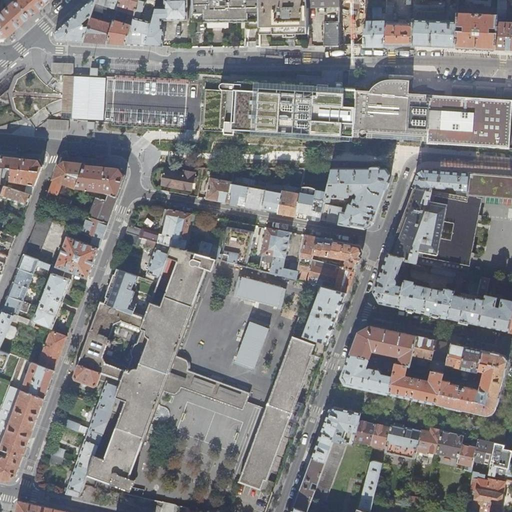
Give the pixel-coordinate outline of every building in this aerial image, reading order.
[(0,0),(0,38),(5,39),(13,31),(26,20),(10,3),(9,0),(3,0),(6,7),(0,12),(0,0)] [(9,0),(10,3),(26,20),(36,10),(47,0),(9,0)] [(72,41),(84,42),(89,26),(85,26),(85,25),(83,23),(86,20),(90,21),(91,17),(94,9),(96,0),(91,0),(55,33),(58,40),(72,41)] [(120,0),(96,0),(94,9),(105,13),(106,7),(118,10),(120,0)] [(120,0),(118,10),(120,11),(122,11),(135,14),(138,2),(138,0),(120,0)] [(152,21),(146,45),(162,46),(162,36),(160,36),(161,25),(165,20),(187,19),(187,0),(164,0),(165,7),(156,8),(152,21)] [(191,0),(192,21),(204,21),(204,22),(246,22),(250,22),(250,21),(260,21),(259,0),(191,0)] [(260,28),(260,34),(308,33),(308,8),(307,0),(259,0),(260,21),(260,28)] [(498,0),(498,14),(496,50),(511,50),(511,22),(501,21),(501,18),(505,19),(507,18),(507,2),(506,0),(502,0),(498,0)] [(413,23),(412,46),(429,47),(439,47),(456,48),(457,33),(457,21),(444,20),(444,9),(447,8),(447,3),(414,1),(413,23)] [(145,3),(138,2),(135,14),(127,44),(138,45),(146,45),(152,21),(140,19),(145,3)] [(386,13),(384,46),(401,46),(412,46),(413,23),(406,22),(406,20),(402,20),(402,22),(393,22),(394,20),(394,6),(386,6),(386,13)] [(373,21),(366,22),(364,46),(373,46),(384,46),(386,13),(382,13),(382,7),(373,7),(373,21)] [(118,44),(127,44),(135,14),(122,11),(121,15),(128,16),(126,23),(115,20),(114,23),(108,43),(118,44)] [(457,33),(456,48),(476,49),(496,50),(498,14),(458,12),(458,13),(457,18),(457,21),(457,33)] [(97,42),(108,43),(114,23),(91,17),(90,21),(89,26),(84,42),(97,42)] [(324,23),(324,46),(329,46),(339,46),(339,22),(324,23)] [(74,74),(75,63),(53,62),(53,67),(52,73),(74,74)] [(99,68),(91,67),(91,75),(99,76),(99,68)] [(372,87),(369,90),(356,90),(353,137),(359,137),(359,135),(360,135),(360,136),(361,137),(362,137),(364,138),(364,137),(366,137),(366,136),(367,136),(367,138),(428,141),(428,96),(428,94),(409,93),(410,80),(397,79),(390,79),(387,80),(383,81),(378,83),(376,84),(374,85),(372,87)] [(224,89),(204,89),(203,127),(353,137),(356,90),(329,88),(224,81),(224,89)] [(428,96),(428,141),(428,143),(435,144),(511,148),(511,98),(452,95),(431,94),(431,96),(428,96)] [(48,125),(48,130),(70,131),(70,120),(48,119),(48,125)] [(96,122),(89,121),(88,129),(95,130),(96,122)] [(23,158),(3,155),(2,166),(7,167),(6,178),(6,180),(27,184),(26,193),(32,195),(44,165),(40,159),(23,158)] [(60,165),(46,201),(70,209),(73,201),(58,196),(63,183),(78,188),(87,164),(77,163),(65,162),(60,165)] [(106,166),(87,164),(78,188),(76,192),(80,192),(81,189),(106,193),(109,194),(118,197),(126,176),(120,168),(106,166)] [(384,193),(391,174),(387,169),(333,168),(328,189),(326,197),(348,197),(349,196),(350,196),(350,194),(353,194),(355,192),(358,195),(357,199),(354,198),(352,204),(350,203),(348,209),(343,208),(330,205),(327,221),(366,228),(372,225),(384,193)] [(469,173),(469,172),(465,172),(444,170),(425,168),(418,173),(413,187),(432,190),(433,186),(435,187),(435,186),(437,188),(445,189),(447,187),(455,188),(456,190),(456,195),(467,197),(469,173)] [(185,172),(166,169),(163,184),(193,189),(196,172),(185,170),(185,172)] [(395,239),(390,254),(404,257),(403,260),(409,261),(432,266),(434,267),(459,272),(468,274),(471,257),(472,253),(479,220),(480,215),(483,199),(477,198),(478,196),(511,198),(511,176),(469,173),(467,197),(456,195),(432,190),(413,187),(405,213),(403,212),(403,214),(404,214),(402,221),(400,221),(400,222),(401,223),(399,230),(397,229),(397,230),(398,231),(396,238),(394,237),(394,239),(395,239)] [(250,185),(251,179),(234,176),(233,181),(242,183),(250,185)] [(229,203),(233,181),(210,177),(207,199),(213,200),(229,203)] [(246,206),(250,185),(242,183),(233,181),(229,203),(238,204),(246,206)] [(300,194),(302,184),(297,183),(296,189),(284,187),(284,189),(283,191),(300,194)] [(313,219),(321,220),(325,204),(326,197),(328,189),(321,188),(316,186),(312,185),(307,185),(302,184),(300,194),(296,215),(313,219)] [(264,200),(266,188),(250,185),(246,206),(255,208),(262,209),(264,200)] [(28,206),(32,195),(26,193),(5,186),(0,199),(0,210),(4,212),(8,199),(28,206)] [(279,212),(283,191),(275,189),(266,188),(264,200),(262,209),(270,211),(279,212)] [(296,215),(300,194),(283,191),(279,212),(288,214),(296,215)] [(114,209),(118,197),(109,194),(107,200),(97,198),(90,217),(101,221),(109,224),(114,209)] [(321,220),(327,221),(330,205),(325,204),(321,220)] [(181,212),(169,210),(163,234),(160,234),(158,242),(158,243),(172,247),(173,247),(181,212)] [(192,214),(181,212),(173,247),(187,251),(190,239),(186,238),(192,214)] [(90,217),(89,216),(83,233),(91,236),(103,240),(109,224),(101,221),(90,217)] [(53,222),(39,217),(36,226),(33,232),(28,247),(41,252),(53,222)] [(129,225),(127,233),(139,236),(141,229),(129,225)] [(229,227),(222,260),(247,267),(254,232),(229,227)] [(158,242),(160,234),(142,228),(141,229),(139,236),(152,240),(158,242)] [(279,230),(267,228),(264,246),(259,270),(271,273),(275,252),(279,230)] [(275,252),(271,273),(278,275),(296,280),(298,271),(283,268),(290,233),(279,230),(275,252)] [(139,236),(127,233),(125,238),(123,242),(140,246),(141,242),(150,245),(152,240),(139,236)] [(317,238),(306,235),(299,269),(302,269),(310,271),(312,260),(314,253),(317,238)] [(89,278),(103,240),(91,236),(88,243),(68,236),(57,266),(67,270),(89,278)] [(329,264),(355,271),(360,258),(362,252),(359,246),(317,238),(314,253),(341,258),(340,264),(330,261),(329,264)] [(202,241),(199,254),(217,259),(218,259),(222,247),(212,244),(212,243),(202,241)] [(172,247),(158,243),(157,248),(147,273),(148,273),(146,279),(158,284),(168,257),(172,247)] [(96,455),(91,468),(88,475),(85,485),(96,487),(128,494),(130,490),(131,490),(135,479),(130,477),(140,449),(141,450),(155,413),(163,391),(170,394),(171,394),(173,394),(175,394),(176,393),(178,392),(180,391),(182,388),(212,399),(244,410),(245,406),(247,402),(247,401),(249,396),(250,393),(216,380),(189,370),(189,369),(189,365),(188,363),(187,361),(186,360),(184,359),(176,356),(190,318),(198,297),(197,296),(207,269),(212,271),(217,259),(199,254),(187,251),(173,247),(172,247),(168,257),(178,261),(161,308),(151,304),(145,319),(133,314),(106,304),(101,302),(92,327),(89,335),(78,364),(123,381),(112,410),(111,412),(121,416),(106,458),(96,455)] [(391,305),(399,307),(403,286),(397,285),(398,281),(397,280),(398,280),(399,276),(398,275),(401,266),(403,267),(402,273),(406,275),(409,261),(403,260),(404,257),(390,254),(388,253),(385,262),(374,292),(380,302),(391,305)] [(40,260),(25,254),(22,262),(19,268),(34,274),(37,267),(40,260)] [(52,265),(40,260),(37,267),(49,272),(52,265)] [(307,283),(312,284),(347,293),(351,281),(355,271),(329,264),(312,260),(310,271),(308,281),(307,283)] [(64,277),(67,270),(57,266),(52,265),(49,272),(53,273),(37,314),(33,313),(31,320),(29,324),(33,326),(34,321),(53,328),(63,302),(71,280),(64,277)] [(430,272),(457,278),(459,272),(434,267),(432,266),(430,272)] [(34,274),(19,268),(17,275),(14,282),(29,287),(34,274)] [(106,304),(133,314),(136,307),(131,304),(135,293),(135,292),(134,291),(134,290),(132,290),(135,283),(136,284),(139,276),(119,269),(106,304)] [(310,271),(302,269),(300,278),(308,281),(310,271)] [(459,272),(457,278),(455,290),(449,318),(467,322),(479,324),(486,297),(487,292),(488,284),(489,279),(479,277),(468,274),(459,272)] [(244,275),(238,296),(278,308),(284,287),(244,275)] [(423,311),(449,318),(455,290),(442,288),(441,291),(414,284),(414,282),(405,280),(403,286),(399,307),(423,311)] [(38,281),(35,290),(40,292),(44,283),(38,281)] [(29,287),(14,282),(12,288),(9,295),(24,301),(29,287)] [(347,293),(312,284),(309,291),(317,293),(303,335),(315,339),(328,344),(339,315),(347,293)] [(496,328),(509,331),(511,317),(511,300),(502,298),(502,301),(499,301),(498,308),(496,307),(497,297),(489,295),(490,292),(487,292),(486,297),(479,324),(496,328)] [(31,303),(24,301),(9,295),(6,302),(3,310),(15,314),(18,315),(20,310),(27,312),(31,303)] [(15,314),(3,310),(0,318),(0,349),(1,349),(6,337),(8,331),(10,325),(13,319),(15,314)] [(18,315),(15,314),(13,319),(29,325),(29,324),(31,320),(18,315)] [(270,328),(249,320),(233,359),(253,367),(270,328)] [(8,331),(6,337),(11,339),(14,337),(17,330),(15,326),(10,325),(8,331)] [(359,331),(351,355),(369,359),(373,350),(396,355),(399,353),(401,356),(399,364),(407,366),(410,366),(412,357),(417,336),(391,330),(370,326),(359,331)] [(62,352),(67,337),(52,331),(51,330),(38,364),(55,370),(62,352)] [(293,336),(268,403),(267,408),(266,409),(265,413),(255,438),(239,481),(262,489),(265,480),(267,481),(314,355),(312,354),(315,344),(313,344),(293,336)] [(428,338),(417,336),(412,357),(414,357),(413,359),(414,361),(419,362),(421,361),(421,359),(431,361),(432,358),(436,340),(428,338)] [(444,342),(436,340),(432,358),(447,362),(451,343),(444,342)] [(459,345),(451,343),(447,362),(446,363),(446,365),(460,368),(462,362),(466,346),(459,345)] [(475,349),(466,346),(462,362),(460,368),(467,370),(467,372),(471,373),(472,371),(478,372),(478,370),(483,350),(475,349)] [(1,349),(0,349),(0,383),(0,384),(0,383),(0,366),(6,369),(12,354),(1,349)] [(495,353),(483,350),(478,370),(484,372),(485,374),(485,375),(483,377),(479,390),(465,386),(465,383),(460,382),(459,385),(450,383),(451,382),(442,380),(436,404),(485,415),(496,408),(501,389),(508,361),(504,355),(495,353)] [(369,359),(351,355),(347,365),(342,376),(346,383),(389,393),(393,377),(382,374),(381,372),(379,370),(370,368),(367,370),(366,367),(369,359)] [(51,382),(55,370),(38,364),(32,362),(22,390),(45,398),(51,382)] [(385,362),(384,362),(383,368),(388,369),(388,371),(394,373),(396,365),(385,362)] [(393,377),(389,393),(412,398),(429,402),(436,404),(442,380),(444,373),(432,371),(429,384),(426,383),(425,381),(408,377),(406,378),(404,378),(407,366),(399,364),(396,363),(396,365),(394,373),(393,377)] [(123,381),(78,364),(74,377),(75,379),(94,387),(98,385),(100,379),(107,382),(99,405),(112,410),(123,381)] [(0,451),(22,390),(10,386),(0,412),(0,451)] [(32,434),(45,398),(22,390),(0,451),(0,478),(8,480),(17,475),(32,434)] [(111,412),(112,410),(99,405),(90,429),(80,425),(81,424),(60,416),(57,422),(88,434),(101,439),(111,412)] [(334,440),(345,442),(346,440),(344,439),(347,431),(356,433),(358,426),(359,420),(361,412),(337,407),(330,411),(323,429),(313,456),(326,461),(334,440)] [(375,424),(359,420),(358,426),(356,433),(356,435),(355,440),(371,444),(373,433),(375,424)] [(398,455),(414,458),(416,451),(420,431),(404,428),(404,425),(394,423),(393,425),(392,424),(391,427),(386,447),(385,452),(387,452),(388,453),(397,455),(398,455)] [(371,444),(386,447),(391,427),(375,424),(373,433),(371,444)] [(437,452),(442,430),(432,428),(431,432),(421,430),(420,431),(416,451),(426,453),(427,452),(436,454),(437,452)] [(462,444),(464,436),(454,433),(450,432),(442,430),(437,452),(459,457),(462,444)] [(77,463),(91,468),(96,455),(98,449),(101,439),(88,434),(77,463)] [(488,441),(478,439),(477,447),(474,461),(491,464),(496,443),(488,441)] [(316,489),(313,497),(326,501),(347,443),(345,442),(334,440),(326,461),(320,477),(318,483),(316,489)] [(509,463),(511,450),(511,449),(507,449),(507,445),(502,444),(496,443),(491,464),(489,475),(505,479),(509,463)] [(477,447),(462,444),(459,457),(458,463),(472,466),(474,461),(477,447)] [(62,450),(49,445),(48,448),(46,452),(59,457),(62,450)] [(46,452),(43,461),(55,465),(56,462),(62,464),(64,458),(59,457),(46,452)] [(300,492),(294,506),(308,511),(313,497),(316,489),(312,488),(314,482),(318,483),(320,477),(326,461),(313,456),(310,464),(300,492)] [(370,511),(373,499),(383,462),(374,460),(371,462),(359,508),(358,508),(356,511),(370,511)] [(66,494),(80,497),(85,485),(88,475),(91,468),(77,463),(66,494)] [(486,474),(474,472),(470,491),(476,491),(474,498),(472,510),(481,511),(499,511),(501,503),(505,502),(506,496),(503,493),(505,482),(489,479),(488,480),(485,479),(486,474)] [(16,511),(67,511),(68,511),(44,507),(19,501),(16,511)]
